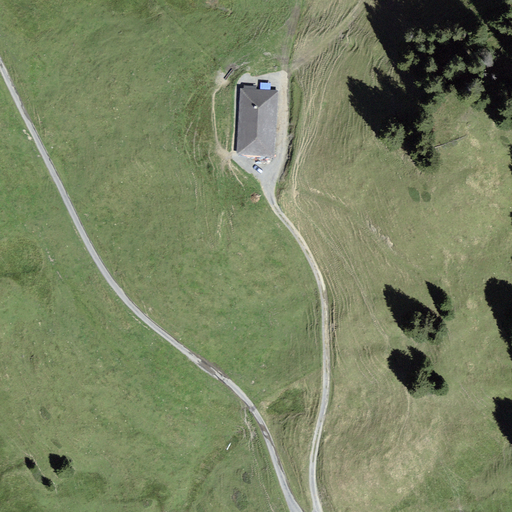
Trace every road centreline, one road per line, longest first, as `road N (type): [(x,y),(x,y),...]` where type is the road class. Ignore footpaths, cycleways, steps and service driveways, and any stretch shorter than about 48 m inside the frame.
road 1 (unclassified): [(294,511),(246,402),(130,305),(96,260),(0,61)]
road 2 (track): [(317,511),(312,466),(328,382),(326,303),(309,255),(269,191),(283,151)]
